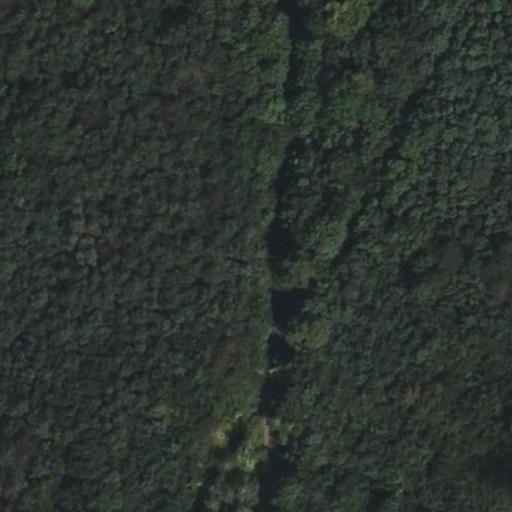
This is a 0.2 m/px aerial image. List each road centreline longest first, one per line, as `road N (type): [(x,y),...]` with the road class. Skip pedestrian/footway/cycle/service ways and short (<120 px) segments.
road 1 (unknown): [(205,511),(486,0)]
road 2 (track): [(271,511),(305,0)]
